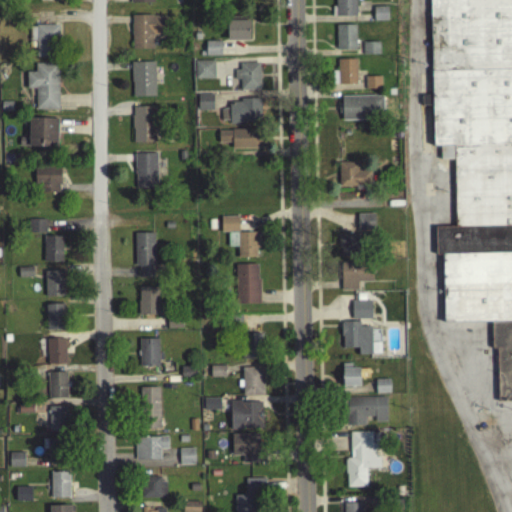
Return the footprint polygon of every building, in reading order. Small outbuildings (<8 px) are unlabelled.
[(333,0),(333,20),(355,19),(355,0),(333,0)] [(511,0),(430,0),(431,76),(433,151),(440,151),(441,164),(454,164),(455,229),(435,229),(435,259),(442,259),(443,326),(491,325),(491,354),(497,354),(497,405),(511,404),(511,0)] [(372,24),(386,25),(387,10),(373,10),(372,24)] [(164,19),(131,18),(130,53),(152,53),(152,37),(163,37),(164,19)] [(248,24),(226,24),(227,44),(248,43),(248,24)] [(35,45),(35,60),(56,60),(56,29),(29,29),(29,45),(35,45)] [(354,29),(335,29),(335,54),(355,53),(354,29)] [(220,45),(204,45),(204,59),(220,59),(220,45)] [(379,46),(361,46),(361,58),(379,58),(379,46)] [(355,62),(336,63),(336,75),(332,75),(332,88),(356,88),(355,62)] [(193,82),(214,82),(213,64),(193,64),(193,82)] [(154,100),(154,66),(130,66),(130,100),(154,100)] [(235,67),(236,83),(239,83),(239,94),(259,94),(258,66),(235,67)] [(35,113),(58,113),(57,67),(34,67),(35,76),(26,76),(26,92),(35,92),(35,113)] [(380,80),(364,80),(364,93),(380,93),(380,80)] [(196,114),(212,114),(212,98),(196,98),(196,114)] [(382,99),(340,100),(341,123),(382,123),(382,99)] [(221,112),(221,126),(260,126),(260,103),(229,103),(229,112),(221,112)] [(154,110),(132,111),(132,147),(154,146),(154,110)] [(27,150),(56,151),(57,122),(28,121),(27,150)] [(231,153),(263,152),(262,133),(217,134),(218,146),(231,146),(231,153)] [(156,157),(134,157),(135,192),(157,192),(156,157)] [(356,166),(338,166),(338,190),(370,189),(370,174),(356,174),(356,166)] [(60,196),(59,170),(34,170),(34,196),(60,196)] [(374,234),(374,217),(354,218),(354,234),(374,234)] [(237,220),(220,220),(220,236),(238,235),(237,220)] [(27,237),(45,237),(45,223),(27,222),(27,237)] [(135,281),(154,281),(154,236),(134,237),(135,281)] [(257,261),(256,236),(227,237),(227,250),(237,250),(237,261),(257,261)] [(336,238),(336,259),(359,259),(358,238),(336,238)] [(43,240),(43,266),(61,266),(62,240),(43,240)] [(371,285),(371,266),(340,266),(341,294),(357,293),(357,286),(371,285)] [(258,268),(234,268),(235,308),(258,308),(258,268)] [(33,280),(32,270),(17,271),(17,281),(33,280)] [(63,300),(63,274),(44,274),(44,300),(63,300)] [(157,318),(157,291),(137,291),(138,319),(157,318)] [(370,323),(370,304),(350,304),(351,323),(370,323)] [(45,334),(64,334),(64,308),(45,308),(45,334)] [(166,332),(182,332),(181,319),(166,320),(166,332)] [(370,330),(359,330),(359,325),(341,325),(341,352),(357,352),(357,358),(377,358),(377,346),(370,346),(370,330)] [(260,337),(240,337),(241,363),(261,362),(260,337)] [(64,342),(45,342),(46,367),(65,367),(64,342)] [(157,342),(138,342),(138,370),(157,370),(157,342)] [(210,381),(224,381),(224,369),(209,370),(210,381)] [(359,390),(358,369),(341,369),(342,390),(359,390)] [(191,370),(180,370),(180,382),(192,382),(191,370)] [(240,371),(242,400),(263,399),(262,370),(240,371)] [(47,402),(65,402),(65,376),(47,376),(47,402)] [(389,383),(374,383),(375,397),(389,397),(389,383)] [(159,391),(139,391),(140,433),(160,433),(159,391)] [(385,400),(345,401),(346,428),(365,428),(365,421),(373,421),(373,426),(386,425),(385,400)] [(219,402),(203,401),(202,413),(219,414),(219,402)] [(262,432),(261,405),(229,406),(229,432),(262,432)] [(17,407),(18,417),(32,416),(32,407),(17,407)] [(66,410),(47,411),(48,435),(67,434),(66,410)] [(366,490),(366,472),(379,472),(379,461),(377,461),(376,444),(371,444),(371,435),(349,436),(349,462),(345,462),(345,491),(366,490)] [(241,459),(241,467),(260,466),(260,437),(230,438),(231,459),(241,459)] [(159,463),(159,453),(167,453),(166,440),(134,441),(134,463),(159,463)] [(47,453),(47,464),(64,464),(64,442),(41,443),(42,453),(47,453)] [(178,469),(194,468),(193,452),(178,452),(178,469)] [(23,456),(8,456),(8,471),(23,471),(23,456)] [(50,502),(68,501),(68,475),(50,476),(50,502)] [(165,501),(165,481),(140,482),(140,502),(165,501)] [(261,511),(261,481),(244,481),(244,498),(233,498),(233,511),(261,511)] [(30,506),(31,491),(15,490),(14,505),(30,506)]
